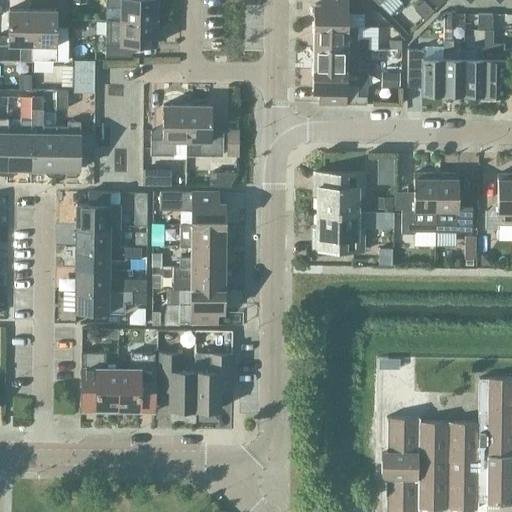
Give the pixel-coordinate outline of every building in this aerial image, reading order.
[(120,19),(155,20),(155,0),(105,0),(105,6),(120,7),(120,19)] [(313,4),(313,26),(346,26),(346,12),(362,12),(362,0),(319,0),(320,4),(313,4)] [(422,0),(413,9),(423,19),(432,10),(422,0)] [(31,44),(32,9),(8,9),(8,35),(0,35),(0,59),(20,59),(20,44),(30,44),(31,44)] [(56,9),(32,9),(31,44),(31,59),(67,60),(67,36),(56,36),(56,9)] [(120,19),(105,18),(105,55),(129,55),(129,43),(155,44),(155,20),(120,19)] [(313,26),(313,47),(367,48),(368,38),(357,37),(357,26),(346,26),(313,26)] [(443,57),(442,92),(462,93),(463,50),(452,50),(452,39),(442,39),(442,57),(443,57)] [(389,40),(389,48),(400,49),(401,49),(401,47),(401,42),(401,40),(400,40),(389,40)] [(476,50),(463,50),(462,93),(483,93),(483,58),(484,58),(484,46),(476,46),(476,50)] [(367,48),(313,47),(312,69),(345,69),(358,69),(358,58),(367,58),(367,48)] [(503,58),(484,58),(483,58),(483,93),(504,93),(504,87),(511,87),(511,48),(504,48),(503,58)] [(443,57),(442,57),(423,57),(423,49),(407,49),(407,86),(421,86),(421,92),(442,92),(443,57)] [(93,59),(73,59),(73,91),(93,91),(93,59)] [(345,69),(312,69),(312,91),(318,91),(318,102),(366,103),(366,95),(357,95),(357,83),(345,83),(345,69)] [(380,88),(398,88),(399,72),(380,72),(380,88)] [(67,108),(67,89),(55,89),(55,108),(67,108)] [(20,118),(30,118),(31,96),(20,95),(20,118)] [(31,118),(30,168),(30,171),(45,171),(45,172),(48,175),(54,176),(55,125),(42,125),(42,96),(31,96),(30,118),(31,118)] [(186,139),(186,104),(162,104),(162,130),(150,130),(150,154),(173,154),(173,139),(185,139),(186,139)] [(186,139),(185,139),(185,154),(222,155),(222,131),(210,130),(210,104),(186,104),(186,139)] [(20,132),(7,131),(6,175),(12,175),(15,172),(15,167),(30,168),(31,118),(30,118),(20,118),(20,132)] [(55,125),(54,176),(60,176),(63,173),(63,168),(79,168),(79,121),(67,120),(67,125),(55,125)] [(226,155),(238,155),(238,127),(226,127),(226,155)] [(377,182),(393,182),(393,155),(377,155),(377,182)] [(142,167),(142,184),(157,184),(169,184),(169,177),(169,171),(169,168),(142,167)] [(223,171),(222,185),(229,185),(237,171),(223,171)] [(317,210),(357,211),(357,195),(363,195),(363,171),(313,171),(313,185),(317,185),(317,210)] [(435,209),(435,172),(413,172),(413,207),(401,207),(400,232),(414,232),(414,230),(435,230),(435,209)] [(435,172),(435,209),(435,230),(435,231),(471,231),(472,206),(457,206),(457,173),(435,172)] [(511,224),(511,173),(497,173),(497,210),(484,210),(485,227),(498,227),(498,224),(511,224)] [(191,224),(224,224),(224,202),(218,202),(218,190),(159,190),(159,209),(191,209),(191,223),(191,224)] [(75,224),(120,225),(120,203),(109,203),(109,191),(88,191),(88,202),(76,202),(75,224)] [(374,196),(374,208),(392,208),(392,196),(374,196)] [(357,211),(317,210),(316,235),(313,235),(312,249),(362,250),(362,226),(356,226),(357,211)] [(191,224),(191,223),(179,223),(179,245),(191,246),(191,245),(224,245),(224,224),(191,224)] [(75,224),(75,246),(119,246),(119,245),(120,225),(75,224)] [(141,246),(140,246),(146,246),(146,232),(134,232),(134,246),(141,246)] [(463,258),(474,258),(475,236),(464,235),(463,258)] [(119,246),(75,246),(75,267),(108,267),(108,259),(124,258),(124,257),(140,257),(140,246),(141,246),(134,246),(119,245),(119,246)] [(179,256),(178,266),(223,267),(224,245),(191,245),(191,246),(191,256),(179,256)] [(379,263),(391,263),(391,247),(379,247),(379,263)] [(152,266),(161,266),(161,252),(153,252),(152,252),(152,266)] [(479,264),(490,265),(490,258),(486,254),(479,254),(479,264)] [(178,266),(173,266),(172,288),(223,288),(223,267),(178,266)] [(75,267),(74,289),(132,290),(145,290),(146,278),(108,278),(108,267),(75,267)] [(172,288),(172,302),(178,302),(178,321),(216,321),(216,310),(223,310),(223,288),(172,288)] [(132,290),(74,289),(74,311),(124,312),(124,301),(145,302),(145,290),(132,290)] [(151,323),(160,323),(160,310),(151,309),(151,323)] [(117,336),(118,328),(95,327),(94,336),(117,336)] [(117,411),(117,367),(117,360),(104,360),(104,351),(81,351),(80,399),(93,399),(93,411),(117,411)] [(130,367),(117,367),(117,411),(139,411),(140,399),(154,399),(154,352),(130,351),(130,367)] [(194,408),(195,369),(181,369),(182,352),(158,352),(158,380),(169,380),(169,408),(194,408)] [(195,369),(194,408),(219,408),(219,381),(231,381),(232,353),(195,353),(195,369)] [(478,377),(477,421),(419,420),(419,416),(383,416),(384,451),(381,452),(381,475),(384,475),(384,510),(417,511),(417,507),(477,508),(477,501),(511,502),(511,501),(511,500),(511,376),(487,376),(487,377),(478,377)] [(161,504),(167,511),(184,511),(186,511),(173,495),(161,504)]
